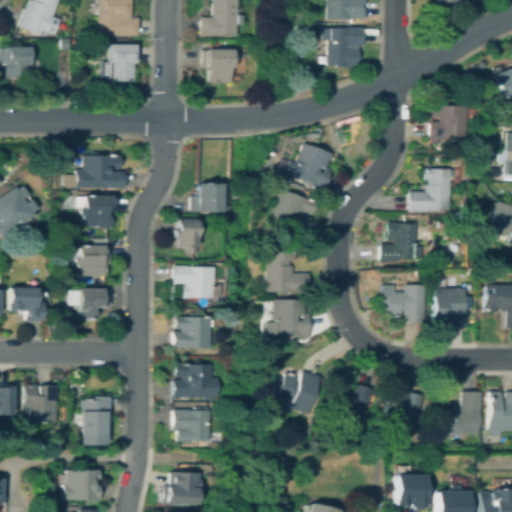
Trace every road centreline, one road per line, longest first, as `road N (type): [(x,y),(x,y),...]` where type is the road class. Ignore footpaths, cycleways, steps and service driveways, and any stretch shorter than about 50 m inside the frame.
road 1 (tertiary): [(0,119),(282,113),(354,93),(511,11)]
road 2 (residential): [(394,0),(392,150),(341,222),(340,310),(366,345),(397,359),(511,359)]
road 3 (residential): [(123,511),(134,455),(139,226),(165,166),(166,0)]
road 4 (residential): [(137,352),(0,352)]
road 5 (residential): [(134,455),(7,457)]
